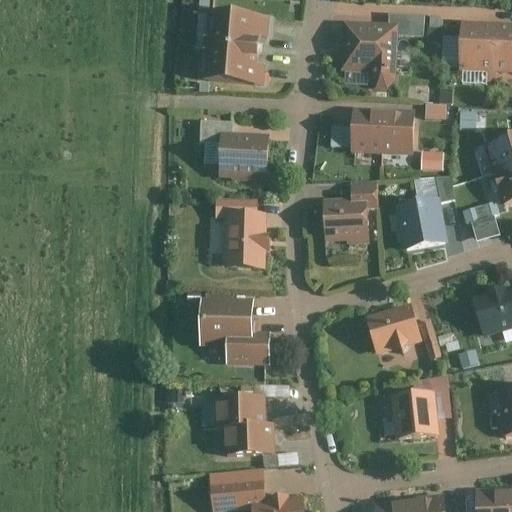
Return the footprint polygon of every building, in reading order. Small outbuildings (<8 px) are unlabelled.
[(267,41),(268,20),(203,15),(198,86),(263,90),(264,69),(256,69),(257,41),(267,41)] [(385,28),(341,26),(338,76),(367,78),(366,86),(373,94),(386,94),(395,87),(396,40),(421,41),(422,20),(386,17),(385,28)] [(497,28),(460,26),(457,76),(486,77),(485,85),(494,84),(494,78),(497,28)] [(511,29),(497,28),(494,78),(511,79),(511,29)] [(381,160),(383,116),(351,114),(347,158),(381,160)] [(413,161),(415,117),(383,116),(381,160),(413,161)] [(197,148),(217,149),(218,138),(230,138),(230,127),(198,126),(197,148)] [(268,139),(230,138),(218,138),(217,149),(216,182),(267,185),(268,139)] [(511,142),(484,150),(491,177),(511,170),(511,142)] [(447,173),(449,155),(427,153),(425,170),(447,173)] [(511,170),(491,177),(495,190),(511,184),(511,170)] [(453,205),(448,181),(436,184),(440,208),(453,205)] [(511,208),(511,184),(495,190),(501,211),(511,208)] [(378,213),(378,186),(347,187),(348,205),(321,205),(322,247),(345,247),(345,249),(367,248),(366,213),(378,213)] [(446,248),(438,204),(393,213),(401,257),(446,248)] [(214,225),(223,225),(223,219),(254,219),(255,206),(214,206),(214,225)] [(222,274),(262,275),(264,219),(254,219),(223,219),(223,225),(222,274)] [(511,292),(471,304),(481,344),(511,335),(511,292)] [(223,368),(269,368),(269,339),(255,340),(255,325),(248,325),(249,306),(231,305),(231,297),(203,296),(203,305),(199,305),(199,352),(223,353),(223,368)] [(421,348),(410,312),(364,325),(375,362),(421,348)] [(441,362),(430,325),(417,329),(428,366),(441,362)] [(390,402),(394,446),(438,441),(436,425),(451,424),(447,382),(420,385),(422,400),(390,402)] [(511,392),(497,394),(502,442),(511,440),(511,392)] [(263,432),(262,403),(212,404),(213,433),(221,433),(263,432)] [(263,432),(221,433),(221,463),(272,462),(272,431),(263,432)] [(211,511),(249,511),(249,509),(263,507),(260,476),(209,479),(211,511)] [(509,511),(509,495),(476,495),(477,511),(509,511)] [(442,511),(442,501),(407,505),(407,511),(442,511)] [(302,511),(302,503),(263,507),(249,509),(249,511),(302,511)]
